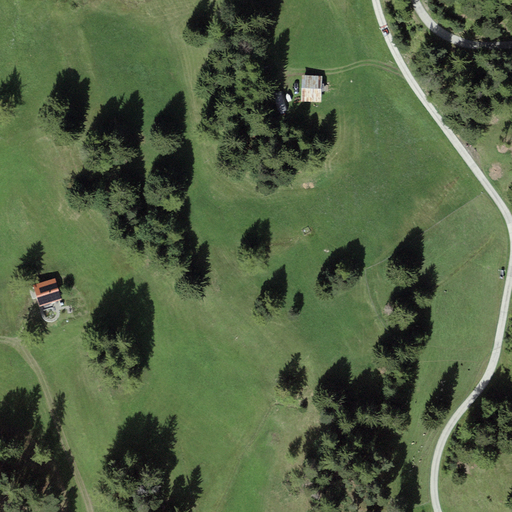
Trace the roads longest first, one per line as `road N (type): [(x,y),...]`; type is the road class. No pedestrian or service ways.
road 1 (track): [(376,0),(408,75),(511,225)]
road 2 (track): [(511,279),(497,357),(440,452),(438,511)]
road 3 (track): [(87,511),(40,375),(28,355),(0,339)]
